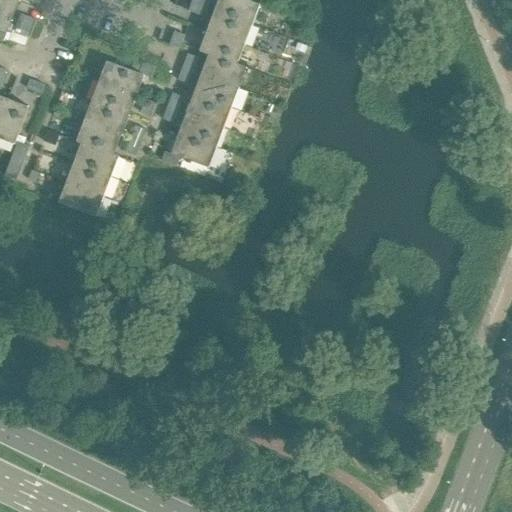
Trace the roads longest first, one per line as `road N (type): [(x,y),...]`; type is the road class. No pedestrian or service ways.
road 1 (secondary): [(174,511),(0,429)]
road 2 (tertiary): [(511,367),(458,511)]
